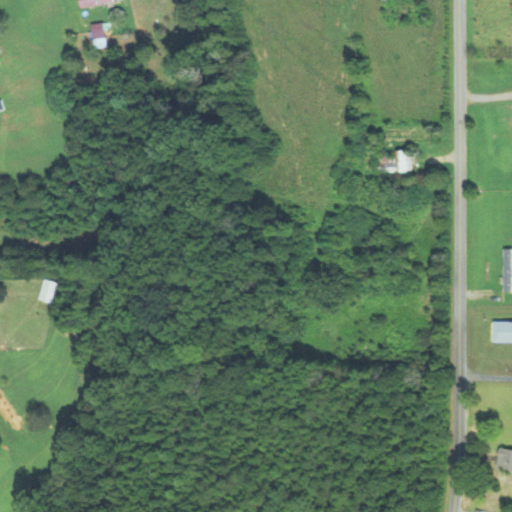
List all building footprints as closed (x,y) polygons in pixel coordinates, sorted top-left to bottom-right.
[(95,24),(95,37),(107,36),(106,24),(95,24)] [(414,172),(414,151),(381,151),(381,172),(414,172)] [(387,276),(387,258),(373,258),(373,276),(387,276)] [(511,341),(511,321),(497,321),(497,342),(511,341)] [(511,448),(503,448),(500,467),(511,468),(511,448)]
